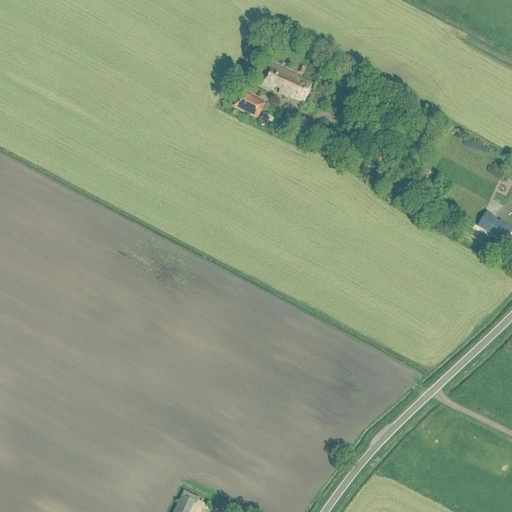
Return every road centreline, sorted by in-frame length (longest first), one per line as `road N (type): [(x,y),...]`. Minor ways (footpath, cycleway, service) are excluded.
road 1 (unclassified): [(317,511),(511,316)]
road 2 (track): [(511,262),(408,203),(299,111)]
